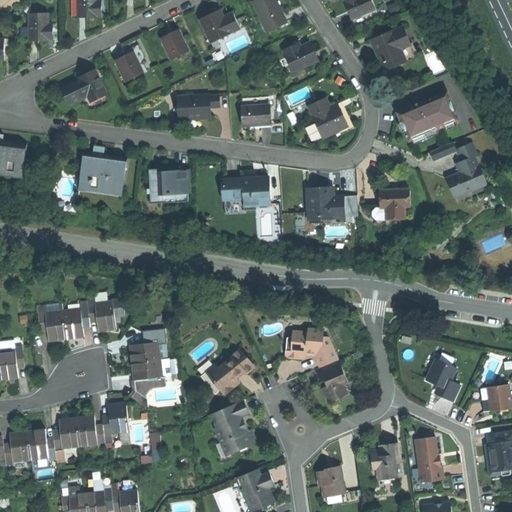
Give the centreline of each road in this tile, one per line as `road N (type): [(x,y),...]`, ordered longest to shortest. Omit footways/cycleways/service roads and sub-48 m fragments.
road 1 (tertiary): [(382,290),(0,232)]
road 2 (residential): [(330,163),(0,122)]
road 3 (residential): [(0,122),(26,84),(187,0)]
road 4 (residential): [(309,0),(372,101),(371,132),(357,153),(330,163)]
road 5 (residential): [(300,511),(298,456),(320,436),(370,415),(389,395)]
road 6 (residential): [(477,511),(468,445),(450,425),(389,395)]
road 7 (tertiary): [(511,309),(382,290)]
